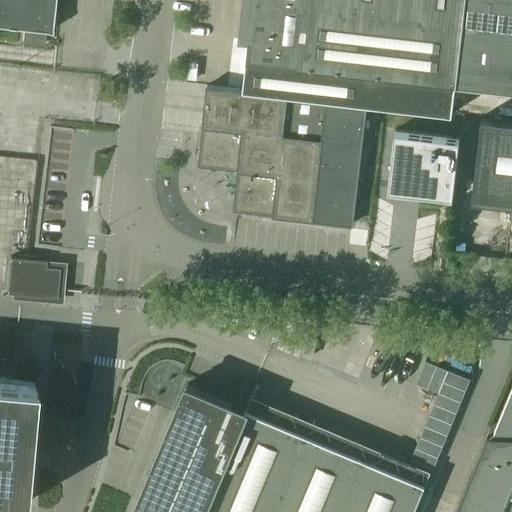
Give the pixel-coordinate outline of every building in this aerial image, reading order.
[(0,0),(0,24),(51,30),(54,0),(0,0)] [(458,85),(466,0),(243,0),(239,41),(250,42),(247,61),(458,85)] [(511,0),(466,0),(458,85),(511,90),(511,0)] [(44,43),(45,34),(45,31),(24,28),(23,41),(44,43)] [(354,224),(369,103),(208,84),(198,165),(229,169),(237,179),(234,210),(354,224)] [(443,86),(443,102),(459,102),(459,86),(443,86)] [(511,120),(483,117),(474,198),(511,202),(511,120)] [(454,196),(461,137),(396,130),(389,189),(454,196)] [(11,257),(8,293),(43,296),(43,295),(57,297),(60,267),(46,266),(47,260),(11,257)] [(0,503),(22,506),(34,381),(1,377),(0,377),(0,503)] [(413,511),(426,483),(188,384),(133,511),(413,511)] [(511,511),(511,390),(490,444),(484,444),(455,511),(511,511)]
